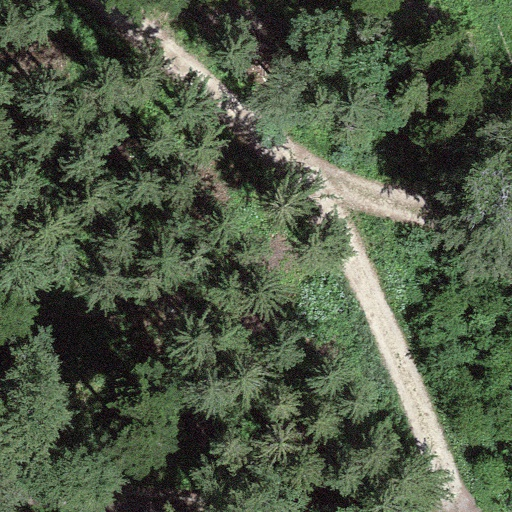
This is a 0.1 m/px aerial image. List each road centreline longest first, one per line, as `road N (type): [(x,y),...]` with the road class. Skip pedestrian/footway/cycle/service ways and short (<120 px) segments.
road 1 (track): [(104,0),(289,163),(511,243)]
road 2 (track): [(289,163),(342,238),(460,511)]
